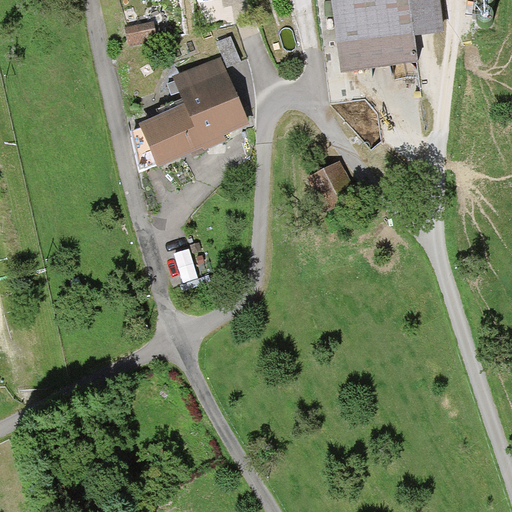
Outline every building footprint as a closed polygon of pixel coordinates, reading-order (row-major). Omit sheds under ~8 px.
[(330,0),(340,78),(418,67),(414,39),(444,35),(438,0),(330,0)] [(126,33),(131,55),(161,47),(155,26),(126,33)] [(171,117),(141,130),(158,172),(224,144),(221,136),(248,125),(221,61),(174,80),(187,111),(171,117)] [(310,186),(328,220),(361,203),(344,169),(310,186)] [(184,289),(201,283),(191,254),(174,260),(184,289)]
